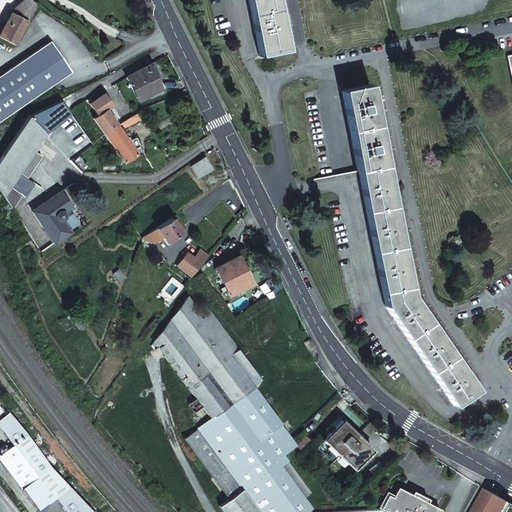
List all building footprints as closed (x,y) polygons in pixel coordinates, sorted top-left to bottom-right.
[(0,33),(0,35),(15,44),(37,4),(31,0),(24,0),(11,13),(0,33)] [(271,0),(243,0),(244,8),(251,57),(279,53),(271,0)] [(0,122),(20,109),(73,74),(52,42),(0,77),(0,122)] [(511,58),(499,61),(506,93),(511,91),(511,58)] [(161,92),(155,80),(158,78),(151,66),(140,71),(127,77),(140,102),(161,92)] [(411,294),(363,87),(335,93),(384,308),(395,324),(454,406),(478,389),(412,297),(411,294)] [(93,118),(104,135),(118,125),(107,109),(112,105),(101,88),(86,98),(97,115),(93,118)] [(45,134),(71,157),(81,150),(41,110),(29,117),(28,118),(45,134)] [(133,150),(140,146),(135,137),(128,141),(120,130),(140,121),(138,116),(136,112),(118,125),(104,135),(120,159),(133,150)] [(0,191),(2,195),(45,134),(28,118),(22,126),(0,158),(0,191)] [(136,155),(133,150),(120,159),(123,163),(136,155)] [(205,157),(192,166),(200,177),(213,168),(205,157)] [(63,213),(62,211),(69,206),(59,191),(32,210),(54,242),(69,232),(60,218),(61,216),(62,215),(63,213)] [(181,219),(177,213),(157,227),(163,236),(163,237),(166,242),(182,232),(176,223),(181,219)] [(163,237),(163,236),(157,227),(145,234),(142,236),(154,242),(163,237)] [(192,276),(202,263),(188,252),(178,265),(192,276)] [(230,295),(252,284),(238,255),(216,266),(230,295)] [(287,451),(297,443),(294,439),(290,435),(298,429),(293,422),(301,415),(300,413),(311,405),(296,385),(269,406),(254,388),(259,378),(205,306),(199,310),(187,295),(154,339),(156,342),(167,357),(206,410),(194,420),(199,427),(185,437),(202,461),(228,498),(242,488),(259,511),(303,511),(311,506),(304,496),(314,488),(287,451)] [(319,354),(312,341),(304,345),(312,358),(319,354)] [(190,416),(194,420),(206,410),(167,357),(156,342),(152,344),(155,349),(152,350),(197,411),(190,416)] [(354,468),(373,449),(343,419),(323,439),(354,468)] [(439,511),(442,508),(399,487),(394,496),(388,508),(396,511),(405,511),(409,505),(422,511),(439,511)] [(222,511),(259,511),(242,488),(228,498),(218,505),(222,511)] [(503,498),(490,489),(476,511),(506,511),(511,502),(503,498)] [(422,511),(409,505),(405,511),(396,511),(388,508),(394,496),(389,494),(382,508),(386,510),(385,511),(422,511)]
